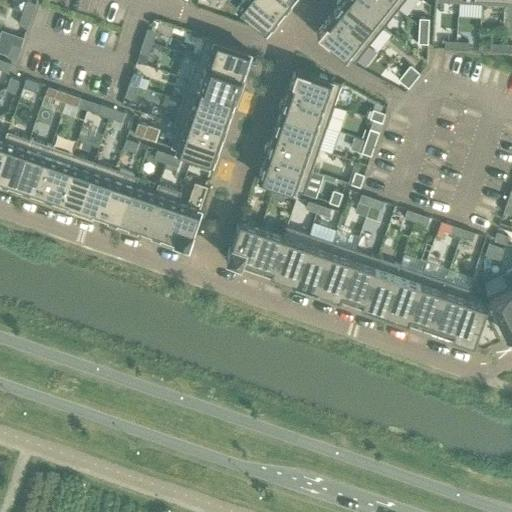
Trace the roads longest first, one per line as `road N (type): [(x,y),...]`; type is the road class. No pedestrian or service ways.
road 1 (residential): [(0,205),(475,376),(511,362)]
road 2 (secondary): [(505,511),(0,338)]
road 3 (secondary): [(0,383),(386,511)]
